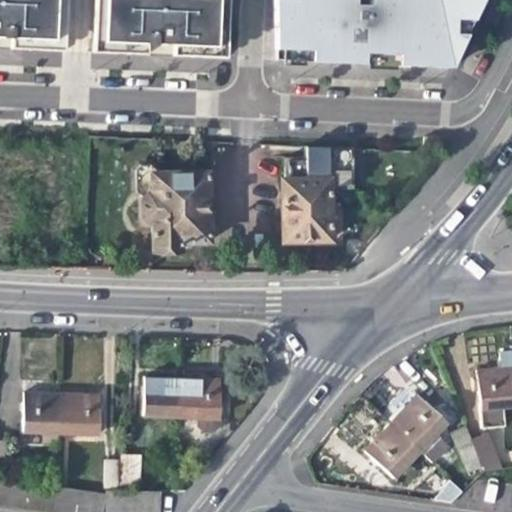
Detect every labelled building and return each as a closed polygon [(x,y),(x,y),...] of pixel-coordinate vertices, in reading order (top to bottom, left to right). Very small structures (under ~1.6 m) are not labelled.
[(0,0),(0,48),(62,51),(64,0),(0,0)] [(226,59),(228,0),(93,0),(91,53),(226,59)] [(370,0),(370,8),(353,7),(353,0),(295,0),(296,0),(285,0),(272,0),(273,50),(292,51),(292,61),(386,66),(386,55),(397,56),(410,56),(410,61),(410,67),(449,69),(469,28),(481,0),(480,0),(370,0)] [(292,51),(273,50),(273,61),(292,61),(292,51)] [(349,189),(348,152),(348,148),(305,146),(305,160),(288,161),(281,161),(281,182),(279,182),(280,242),(327,241),(326,189),(349,189)] [(172,174),(152,174),(152,170),(146,164),(136,164),(129,170),(129,190),(136,196),(136,222),(146,223),(146,251),(161,251),(174,251),(173,243),(204,243),(204,174),(172,174)] [(502,408),(511,407),(511,351),(501,353),(502,368),(487,369),(474,371),(477,410),(480,427),(504,425),(502,408)] [(142,414),(179,416),(181,377),(165,376),(143,375),(142,414)] [(205,378),(181,377),(179,416),(196,417),(196,426),(202,433),(213,433),(217,425),(219,379),(205,378)] [(21,430),(59,431),(60,392),(36,391),(22,391),(21,430)] [(79,393),(60,392),(59,431),(98,433),(98,394),(79,393)] [(404,408),(390,422),(418,450),(443,423),(415,397),(404,408)] [(391,479),(418,450),(390,422),(378,435),(363,451),(391,479)] [(467,472),(482,465),(471,439),(466,426),(452,433),(467,472)] [(487,432),(471,439),(482,465),(484,471),(502,469),(487,432)] [(121,456),(119,484),(139,486),(140,457),(121,456)] [(101,488),(105,488),(115,488),(116,460),(103,460),(101,488)] [(57,486),(0,477),(0,503),(59,511),(156,511),(158,490),(115,488),(105,488),(105,492),(57,486)] [(449,506),(461,490),(448,480),(436,496),(449,506)]
